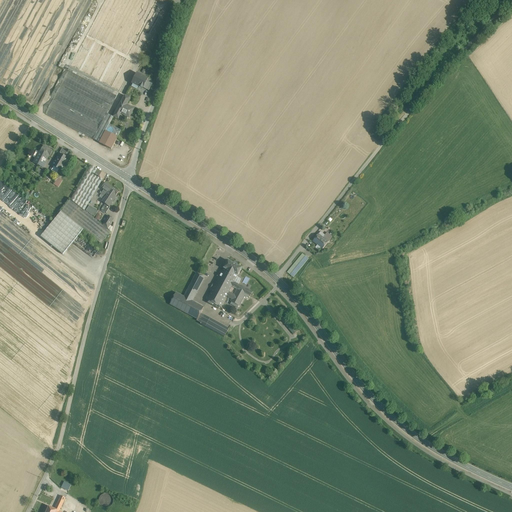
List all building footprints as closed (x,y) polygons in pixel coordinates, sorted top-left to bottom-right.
[(79,71),(115,0),(105,0),(70,66),(79,71)] [(109,87),(111,88),(156,0),(115,0),(79,71),(81,72),(96,42),(105,46),(89,76),(90,77),(106,47),(114,51),(98,81),(101,83),(117,53),(125,57),(109,87)] [(156,0),(111,88),(119,92),(165,3),(158,0),(156,0)] [(81,72),(89,76),(105,46),(96,42),(81,72)] [(90,77),(98,81),(114,51),(106,47),(90,77)] [(117,53),(101,83),(109,87),(125,57),(117,53)] [(68,71),(116,96),(119,92),(111,88),(109,87),(101,83),(98,81),(90,77),(89,76),(81,72),(79,71),(70,66),(68,71)] [(61,84),(109,110),(116,96),(68,71),(61,84)] [(148,79),(137,73),(132,83),(143,88),(146,81),(148,79)] [(146,81),(143,88),(149,91),(152,84),(146,81)] [(109,110),(61,84),(60,86),(108,111),(109,110)] [(108,111),(60,86),(53,99),(101,125),(107,114),(108,111)] [(125,96),(121,102),(114,116),(118,119),(121,113),(129,118),(134,109),(126,105),(130,98),(125,96)] [(101,125),(53,99),(52,101),(100,126),(101,125)] [(100,126),(52,101),(45,114),(93,140),(94,140),(100,126)] [(100,126),(94,140),(100,143),(106,132),(109,125),(113,117),(107,114),(101,125),(100,126)] [(109,125),(106,132),(117,138),(121,131),(109,125)] [(106,132),(100,143),(111,149),(117,138),(106,132)] [(39,153),(36,158),(33,163),(38,165),(41,159),(46,161),(48,157),(49,157),(53,151),(44,146),(40,152),(39,152),(39,153)] [(68,151),(63,148),(59,153),(65,157),(68,151)] [(59,153),(52,166),(53,167),(59,170),(61,171),(68,159),(65,157),(59,153)] [(46,161),(41,159),(38,165),(44,168),(47,162),(46,161)] [(91,165),(70,199),(84,211),(102,180),(94,175),(98,170),(91,165)] [(106,175),(98,170),(94,175),(102,180),(103,180),(106,175)] [(112,187),(105,183),(101,188),(104,190),(101,194),(105,197),(112,187)] [(112,187),(105,197),(102,202),(105,204),(109,207),(115,198),(115,197),(119,192),(112,187)] [(70,199),(61,212),(83,230),(101,244),(110,232),(84,211),(70,199)] [(98,211),(89,206),(86,211),(94,217),(98,211)] [(83,230),(61,212),(41,237),(63,255),(83,230)] [(108,216),(103,225),(107,229),(113,219),(108,216)] [(327,232),(323,238),(328,242),(332,236),(327,232)] [(323,238),(318,234),(312,241),(323,249),(328,242),(323,238)] [(302,253),(287,272),(293,277),(308,258),(302,253)] [(237,266),(233,263),(233,262),(230,261),(229,261),(228,261),(224,268),(220,275),(234,282),(237,277),(238,276),(242,268),(240,267),(241,267),(237,265),(237,266)] [(196,273),(184,297),(192,302),(205,278),(196,273)] [(234,282),(220,275),(207,300),(208,300),(212,303),(216,305),(220,307),(221,307),(227,296),(229,292),(232,286),(234,282)] [(238,285),(234,282),(232,286),(237,289),(246,294),(250,296),(252,292),(238,285)] [(232,286),(229,292),(234,295),(237,289),(232,286)] [(246,294),(237,289),(234,295),(229,292),(227,296),(232,299),(230,302),(232,302),(230,304),(237,308),(238,306),(239,306),(246,294)] [(184,297),(176,293),(170,304),(197,319),(200,314),(204,308),(192,302),(184,297)] [(210,319),(200,314),(197,319),(196,321),(201,323),(200,324),(206,327),(210,319)] [(298,331),(285,315),(280,319),(293,334),(298,331)] [(222,325),(210,319),(206,327),(218,333),(222,325)] [(228,329),(222,325),(218,333),(224,337),(228,329)] [(71,486),(64,482),(61,488),(68,491),(71,486)] [(60,496),(54,509),(59,511),(65,498),(60,496)]
